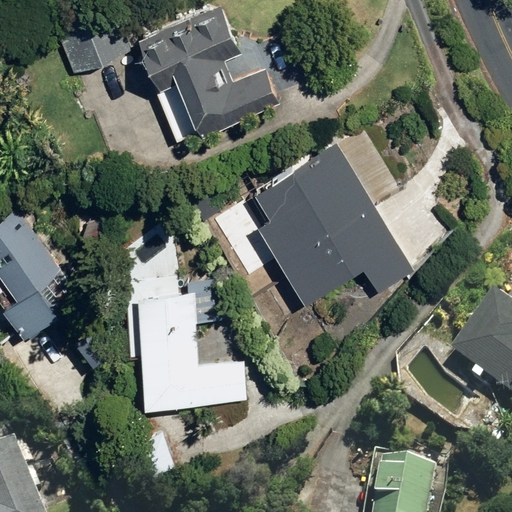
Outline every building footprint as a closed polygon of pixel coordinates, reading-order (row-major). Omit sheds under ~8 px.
[(221,0),(134,36),(177,139),(205,126),(207,129),(279,100),(265,67),(235,79),(226,58),(244,50),(222,0),(221,0)] [(54,22),(72,69),(129,47),(111,1),(54,22)] [(416,270),(337,140),(257,189),(273,215),(260,223),(307,300),(360,268),(376,294),(416,270)] [(186,194),(203,220),(223,207),(207,181),(186,194)] [(0,215),(0,270),(19,296),(57,268),(11,207),(0,215)] [(137,293),(144,408),(246,397),(243,358),(198,362),(196,320),(234,317),(218,273),(179,275),(180,290),(137,293)] [(481,375),(511,397),(511,307),(491,293),(449,352),(473,369),(468,376),(477,382),(481,375)] [(125,436),(139,497),(178,487),(163,427),(125,436)] [(488,438),(496,443),(502,434),(494,429),(488,438)] [(43,511),(15,444),(0,450),(0,511),(43,511)] [(366,511),(423,511),(431,469),(375,460),(366,511)]
